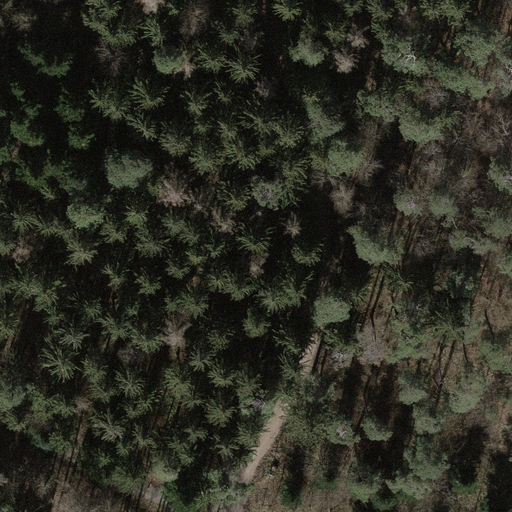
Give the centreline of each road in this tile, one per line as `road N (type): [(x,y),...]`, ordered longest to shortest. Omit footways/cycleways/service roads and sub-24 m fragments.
road 1 (track): [(264,0),(327,220),(322,310),(292,396),(233,511)]
road 2 (track): [(184,511),(72,455),(0,405)]
